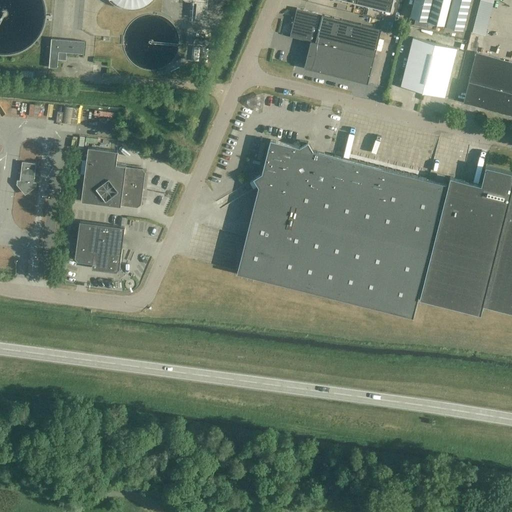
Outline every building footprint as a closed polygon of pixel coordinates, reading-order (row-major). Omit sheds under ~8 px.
[(207,0),(185,0),(186,1),(190,1),(189,16),(203,17),(203,13),(207,13),(207,0)] [(356,0),(356,3),(390,11),(393,0),(356,0)] [(414,0),(410,16),(463,29),(470,0),(414,0)] [(478,0),(469,48),(483,51),(493,0),(478,0)] [(310,41),(304,67),(367,83),(381,29),(297,8),(295,15),(292,17),(294,20),(290,36),(310,41)] [(401,86),(444,97),(456,48),(413,37),(401,86)] [(49,67),(57,68),(58,60),(61,60),(66,56),(67,52),(83,53),(84,41),(51,39),(49,67)] [(464,102),(511,113),(511,61),(476,52),(464,102)] [(56,122),(77,124),(79,108),(72,107),(64,106),(63,112),(57,111),(56,122)] [(443,205),(419,298),(481,314),(483,305),(511,311),(511,172),(486,166),(481,184),(450,176),(445,195),(443,195),(446,184),(313,150),(308,142),(300,147),(270,139),(262,173),(253,178),(254,179),(248,183),(252,189),(258,186),(237,272),(413,317),(441,205),(443,205)] [(126,165),(116,164),(118,151),(88,147),(81,201),(121,206),(121,205),(137,207),(141,204),(145,172),(142,168),(126,166),(126,165)] [(18,184),(25,192),(34,186),(35,182),(34,182),(36,163),(22,161),(20,180),(19,180),(18,184)] [(93,262),(92,268),(115,271),(119,268),(124,227),(80,221),(75,257),(78,260),(93,262)] [(158,239),(160,229),(151,227),(149,237),(158,239)]
